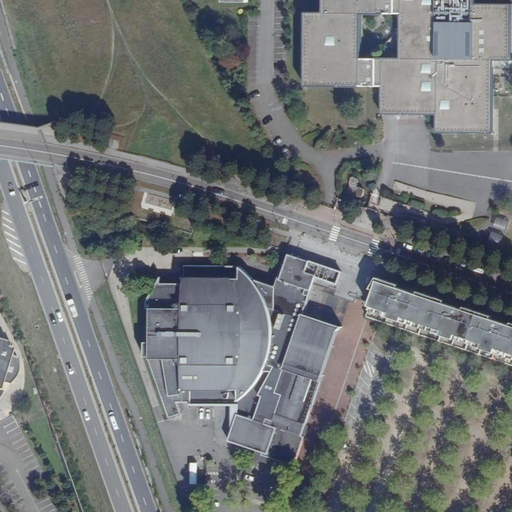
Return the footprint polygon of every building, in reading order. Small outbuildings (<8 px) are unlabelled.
[(330,0),(330,13),(311,14),(310,85),(386,86),(387,112),(439,114),(440,133),(498,134),(497,61),(511,60),(511,8),(511,4),(477,4),(477,0),(330,0)] [(494,219),(493,225),(503,228),(505,222),(494,219)] [(499,241),(500,234),(490,232),(488,240),(499,241)] [(292,254),(282,283),(314,291),(318,277),(316,276),(317,275),(318,272),(319,271),(321,270),(321,268),(302,262),(303,258),(292,254)] [(323,264),(303,258),(302,262),(321,268),(323,264)] [(321,270),(318,277),(334,282),(339,270),(323,264),(321,268),(321,270)] [(253,276),(216,267),(186,267),(186,283),(163,282),(163,277),(150,300),(150,308),(154,308),(153,342),(148,342),(147,356),(150,356),(170,417),(183,413),(179,402),(190,402),(190,404),(235,405),(235,403),(240,403),(240,414),(231,440),(258,449),(264,451),(264,454),(271,457),(296,465),(306,436),(304,435),(324,375),(319,374),(333,333),(316,327),(317,325),(304,320),(305,316),(314,291),(282,283),(280,288),(256,280),(254,278),(253,276)] [(241,267),(216,267),(253,276),(251,274),(250,272),(248,271),(246,269),(243,268),(241,267)] [(369,306),(375,308),(387,312),(386,316),(400,321),(402,317),(408,319),(415,321),(422,323),(428,326),(441,330),(440,334),(454,338),(455,334),(461,336),(475,341),(482,343),(480,347),(494,352),(496,348),(508,352),(511,353),(511,325),(491,318),(484,316),(470,311),(463,309),(417,294),(410,291),(377,280),(369,306)] [(319,374),(324,375),(341,328),(305,316),(304,320),(317,325),(316,327),(333,333),(319,374)] [(0,385),(1,384),(2,384),(8,385),(10,383),(15,379),(17,374),(18,371),(18,368),(18,365),(16,362),(17,359),(11,357),(10,357),(10,355),(11,349),(6,347),(7,346),(6,344),(5,343),(0,340),(0,385)] [(264,451),(258,449),(255,458),(269,463),(271,457),(264,454),(264,451)]
